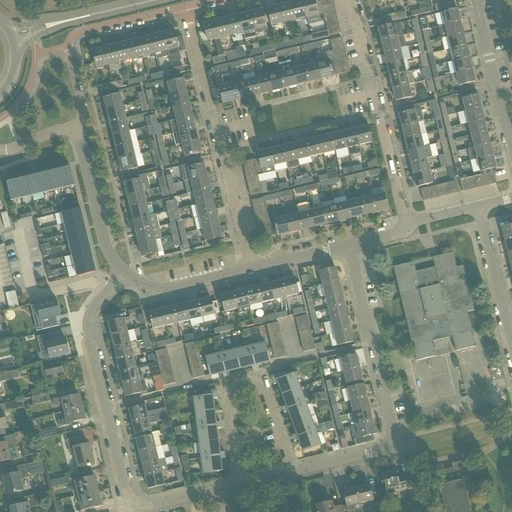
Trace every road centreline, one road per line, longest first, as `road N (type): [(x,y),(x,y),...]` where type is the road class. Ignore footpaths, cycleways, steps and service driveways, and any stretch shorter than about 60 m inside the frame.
road 1 (unclassified): [(293,470),(376,453),(391,440),(347,246)]
road 2 (unclassified): [(250,269),(184,7)]
road 3 (unclassified): [(136,501),(125,487),(86,328),(91,309),(122,274)]
road 4 (unclassified): [(407,219),(350,0)]
road 5 (unclassified): [(237,484),(228,391),(244,381),(262,383),(293,470)]
road 6 (unclassified): [(511,149),(475,0)]
road 7 (residential): [(122,274),(107,251),(73,130)]
road 8 (unclassified): [(511,344),(480,207)]
road 9 (residential): [(250,269),(173,288),(122,274)]
road 10 (residential): [(67,46),(76,33),(184,7)]
